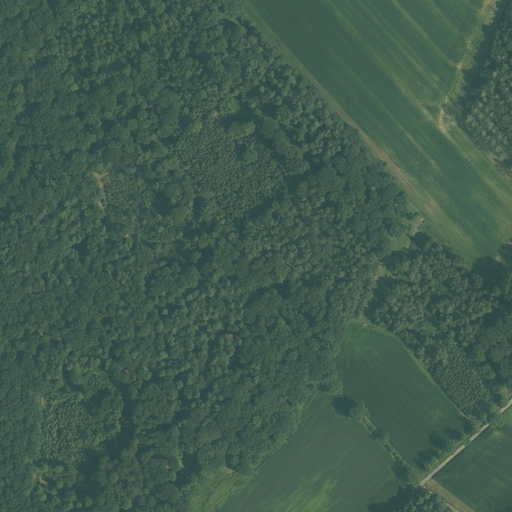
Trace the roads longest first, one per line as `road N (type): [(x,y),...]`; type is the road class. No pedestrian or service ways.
road 1 (track): [(0,266),(43,385),(29,511)]
road 2 (track): [(511,179),(459,120),(507,0)]
road 3 (track): [(511,400),(389,511)]
